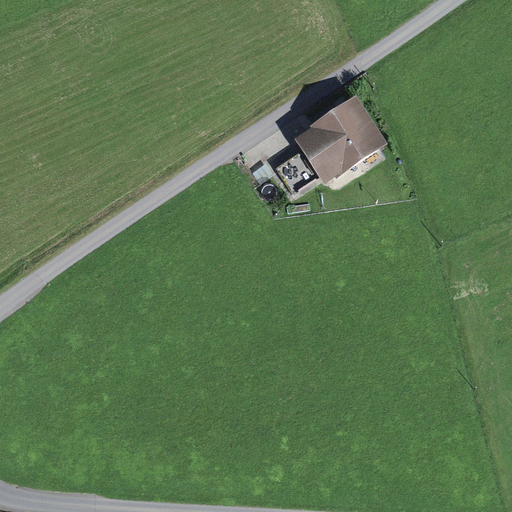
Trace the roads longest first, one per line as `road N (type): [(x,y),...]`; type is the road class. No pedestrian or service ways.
road 1 (unclassified): [(0,309),(451,0)]
road 2 (unclassified): [(203,511),(0,493)]
